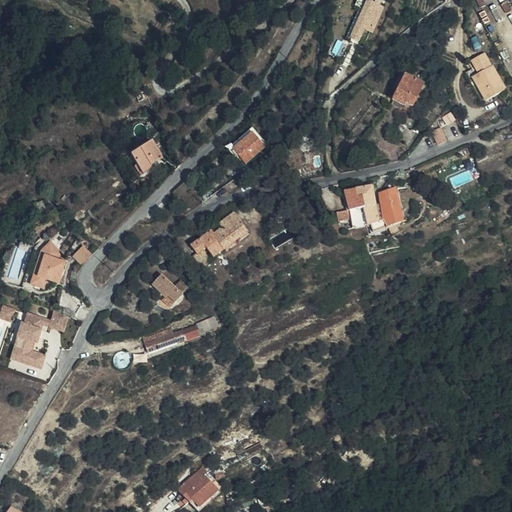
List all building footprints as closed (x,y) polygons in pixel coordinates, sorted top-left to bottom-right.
[(374,31),(381,18),(374,14),(377,8),(368,4),(350,40),(359,44),(367,28),(374,31)] [(374,14),(381,18),(384,12),(377,8),(374,14)] [(319,10),(316,16),(321,20),(325,13),(319,10)] [(485,73),(478,77),(474,78),(475,80),(488,102),(507,91),(485,53),(473,60),(475,68),(480,65),(485,73)] [(480,65),(475,68),(478,77),(485,73),(480,65)] [(426,85),(408,77),(395,102),(408,108),(411,103),(416,106),(426,85)] [(442,142),(450,140),(447,126),(439,127),(442,142)] [(247,164),(268,146),(252,127),(226,149),(237,162),(242,158),(247,164)] [(162,156),(150,135),(130,146),(137,159),(133,161),(140,173),(153,166),(151,162),(162,156)] [(378,197),(375,183),(362,186),(370,226),(373,225),(383,222),(378,197)] [(356,229),(370,226),(362,186),(355,188),(347,190),(351,210),(353,220),(356,229)] [(397,189),(382,192),(383,196),(388,220),(390,229),(393,228),(404,224),(397,189)] [(338,212),(341,223),(353,220),(351,210),(338,212)] [(223,231),(216,238),(227,253),(250,234),(236,216),(220,227),(223,231)] [(375,233),(390,229),(388,220),(383,222),(373,225),(375,233)] [(213,233),(196,246),(202,254),(208,249),(217,261),(227,253),(216,238),(213,233)] [(62,255),(50,244),(41,253),(34,277),(38,278),(35,287),(45,290),(47,281),(59,284),(65,264),(56,261),(62,255)] [(84,245),(74,256),(82,264),(92,253),(84,245)] [(217,261),(208,249),(202,254),(196,259),(205,271),(217,261)] [(183,296),(178,291),(164,277),(154,286),(166,297),(174,304),(183,296)] [(184,284),(178,291),(183,296),(189,289),(184,284)] [(218,293),(216,288),(210,292),(213,296),(218,293)] [(174,304),(166,297),(159,303),(168,311),(174,304)] [(15,309),(4,306),(0,317),(11,320),(15,309)] [(68,315),(55,311),(51,323),(50,328),(63,332),(68,315)] [(27,362),(26,366),(40,370),(44,357),(31,353),(34,344),(36,345),(40,331),(38,330),(41,320),(27,315),(24,326),(21,325),(17,339),(21,340),(15,359),(27,362)] [(222,327),(217,317),(203,324),(208,334),(222,327)] [(50,328),(51,323),(41,320),(38,330),(40,331),(42,326),(50,328)] [(204,338),(200,328),(178,337),(176,332),(148,342),(153,355),(183,343),(184,345),(204,338)] [(21,340),(17,339),(10,361),(26,366),(27,362),(15,359),(21,340)] [(193,367),(189,357),(175,363),(179,372),(193,367)] [(187,506),(191,504),(193,502),(200,510),(224,491),(206,468),(180,490),(188,499),(185,502),(187,506)]
